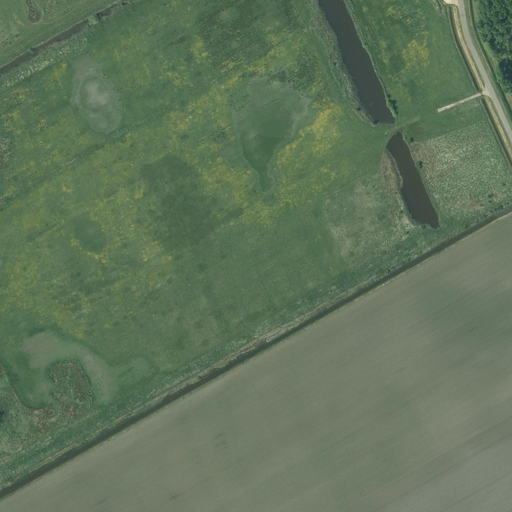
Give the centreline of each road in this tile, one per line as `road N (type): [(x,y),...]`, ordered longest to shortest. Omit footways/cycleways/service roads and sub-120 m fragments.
road 1 (unclassified): [(511,136),(469,42),(460,0)]
road 2 (track): [(108,0),(0,60)]
